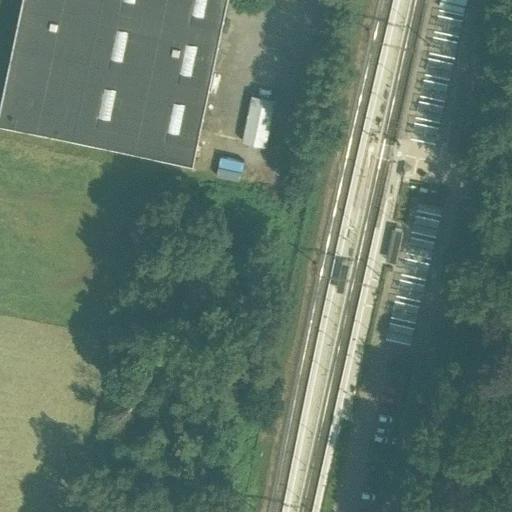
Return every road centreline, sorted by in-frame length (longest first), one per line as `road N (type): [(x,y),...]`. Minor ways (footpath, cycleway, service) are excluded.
road 1 (residential): [(402,511),(471,206)]
road 2 (residential): [(471,206),(489,0)]
